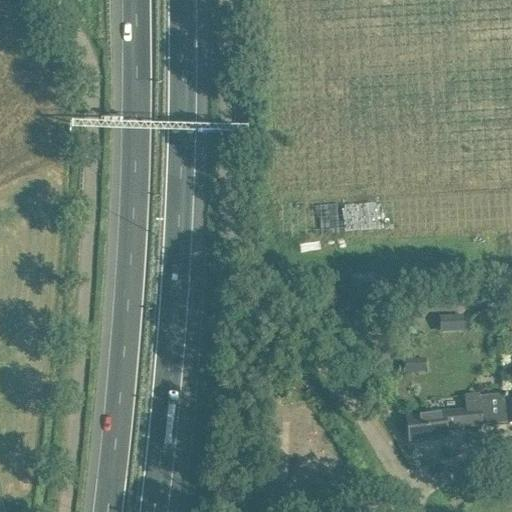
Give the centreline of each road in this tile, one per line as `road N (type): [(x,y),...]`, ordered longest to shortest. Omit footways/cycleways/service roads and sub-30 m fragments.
road 1 (unclassified): [(409,498),(348,395),(237,251),(227,225),(227,0)]
road 2 (unclassified): [(70,511),(93,98),(76,52),(39,0)]
road 3 (motorway): [(136,0),(131,259),(107,511)]
road 4 (motorway): [(153,511),(176,267),(182,0)]
